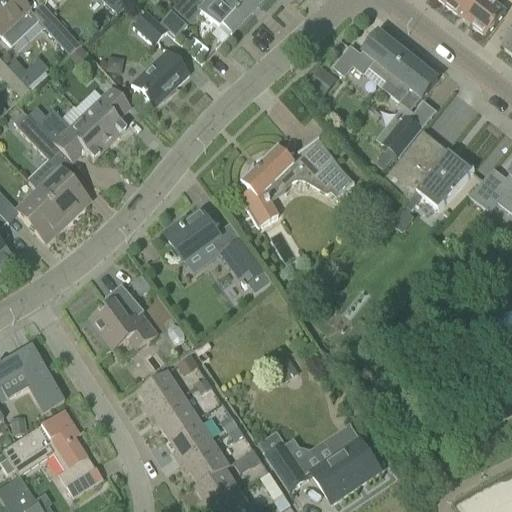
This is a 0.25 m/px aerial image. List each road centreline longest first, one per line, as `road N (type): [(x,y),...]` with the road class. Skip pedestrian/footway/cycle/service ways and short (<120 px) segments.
road 1 (unclassified): [(39,299),(128,226),(217,116),(342,0)]
road 2 (unclassified): [(139,511),(112,416),(39,299)]
road 3 (residential): [(511,96),(384,0)]
